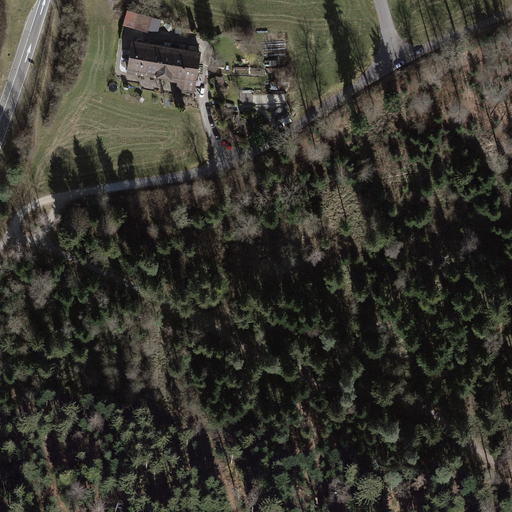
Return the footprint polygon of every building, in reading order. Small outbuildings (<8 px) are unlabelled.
[(127,14),(123,26),(148,33),(152,21),(127,14)] [(142,75),(147,44),(133,42),(128,73),(142,75)] [(120,44),(120,68),(127,68),(128,44),(120,44)] [(155,77),(160,46),(147,44),(142,75),(155,77)] [(169,79),(174,48),(160,46),(155,77),(169,79)] [(181,93),(188,50),(174,48),(169,79),(169,83),(177,84),(176,92),(181,93)] [(195,95),(202,52),(188,50),(181,93),(195,95)] [(225,78),(215,78),(215,86),(225,86),(225,78)]
